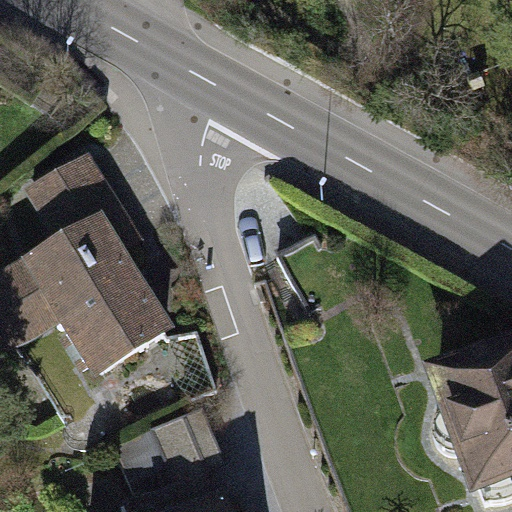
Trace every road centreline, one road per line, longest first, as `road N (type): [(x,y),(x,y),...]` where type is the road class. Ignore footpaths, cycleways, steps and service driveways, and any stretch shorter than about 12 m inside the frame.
road 1 (residential): [(226,90),(205,125),(200,170),(231,294),(309,511)]
road 2 (secondary): [(511,248),(226,90)]
road 3 (secondary): [(226,90),(102,23)]
